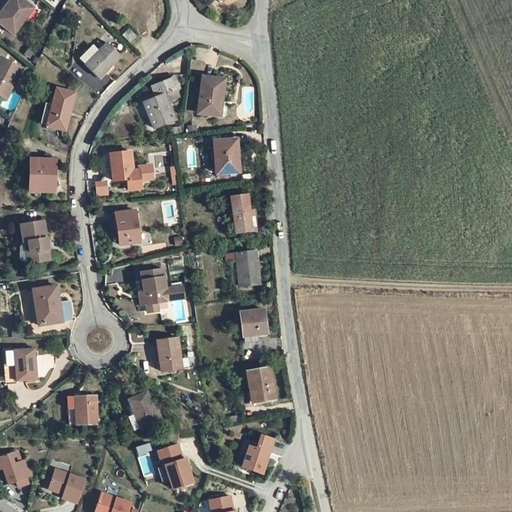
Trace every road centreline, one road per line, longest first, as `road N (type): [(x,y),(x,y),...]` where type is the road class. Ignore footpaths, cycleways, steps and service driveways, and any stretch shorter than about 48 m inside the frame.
road 1 (unclassified): [(261,38),(284,302),(310,449)]
road 2 (residential): [(98,342),(76,185),(80,139),(186,23)]
